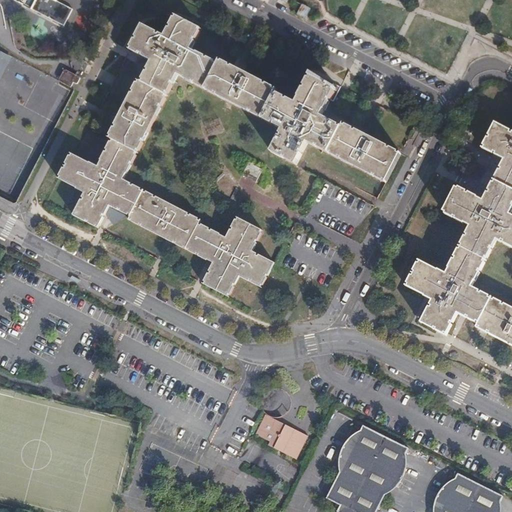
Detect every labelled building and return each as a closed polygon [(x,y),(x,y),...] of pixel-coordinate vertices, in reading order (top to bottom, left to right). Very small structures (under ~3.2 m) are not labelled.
[(15,0),(15,1),(64,26),(72,9),(57,1),(57,0),(15,0)] [(199,290),(225,303),(236,283),(258,294),(271,269),(249,258),(260,237),(233,223),(222,244),(217,241),(217,240),(196,229),(198,226),(120,186),(123,180),(124,180),(174,81),(181,85),(180,85),(279,136),(268,158),(293,171),(304,149),(382,189),(397,160),(340,130),(338,133),(318,123),(321,117),(322,117),(327,106),(331,108),(338,93),(331,90),(328,94),(306,83),(293,109),(272,99),(274,96),(217,66),(215,70),(194,59),(187,57),(198,36),(172,22),(161,43),(139,31),(126,56),(148,68),(137,88),(134,87),(117,120),(105,144),(108,146),(97,166),(98,167),(95,173),(86,169),(67,160),(54,185),(74,195),(73,195),(81,199),(69,222),(95,235),(106,212),(127,223),(125,226),(203,267),(203,266),(209,269),(199,290)] [(0,79),(11,58),(0,52),(0,79)] [(78,84),(80,79),(80,78),(80,77),(67,70),(66,70),(65,70),(64,71),(60,79),(59,80),(60,81),(60,82),(64,84),(71,88),(72,87),(71,87),(74,83),(76,84),(77,84),(78,84)] [(511,131),(496,123),(483,148),(505,160),(497,174),(483,201),(477,198),(477,197),(457,186),(443,213),(464,224),(465,223),(471,226),(446,274),(438,270),(438,271),(419,261),(406,286),(425,296),(433,300),(421,323),(447,336),(458,314),(479,324),(477,328),(511,345),(511,308),(472,288),(497,240),(511,247),(511,215),(510,215),(511,210),(511,131)] [(249,162),(242,176),(256,183),(263,169),(249,162)] [(309,436),(266,415),(256,435),(270,442),(269,446),(297,460),(309,436)] [(409,449),(364,426),(355,443),(349,440),(340,457),(346,461),(327,499),(341,506),(338,511),(337,511),(376,511),(391,483),(398,487),(406,469),(400,466),(409,449)] [(495,511),(504,497),(459,474),(450,491),(443,488),(435,506),(441,509),(439,511),(495,511)]
